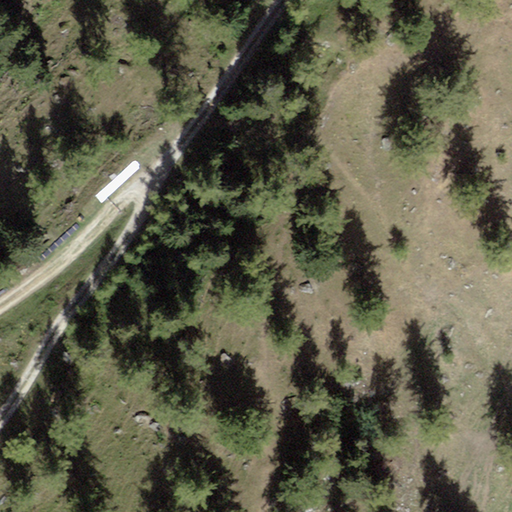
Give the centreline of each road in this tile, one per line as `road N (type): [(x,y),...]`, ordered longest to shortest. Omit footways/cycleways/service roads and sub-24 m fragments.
road 1 (track): [(286,0),(154,188),(121,194),(52,269),(0,306)]
road 2 (track): [(154,188),(0,420)]
